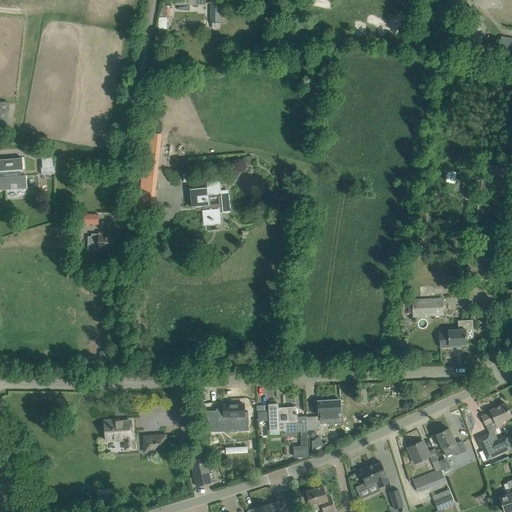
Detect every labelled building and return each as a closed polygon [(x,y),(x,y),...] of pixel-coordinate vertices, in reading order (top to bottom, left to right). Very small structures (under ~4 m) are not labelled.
[(211,23),(220,23),(220,2),(211,2),(211,23)] [(498,59),(511,61),(511,38),(501,37),(498,59)] [(0,128),(7,129),(10,103),(0,101),(0,128)] [(161,134),(160,134),(150,133),(146,175),(142,175),(141,187),(156,188),(161,134)] [(0,190),(28,189),(27,175),(21,176),(21,169),(24,169),(23,158),(0,159),(0,170),(2,171),(2,177),(0,177),(0,190)] [(468,283),(490,286),(507,167),(485,164),(468,283)] [(41,167),(42,175),(55,174),(55,166),(41,167)] [(448,171),(446,182),(454,183),(456,172),(448,171)] [(231,212),(229,194),(222,195),(220,180),(207,181),(208,187),(190,189),(192,207),(202,206),(204,225),(213,224),(212,219),(221,218),(221,213),(231,212)] [(80,224),(93,225),(93,223),(99,223),(99,215),(80,214),(80,224)] [(100,235),(92,234),(91,247),(99,247),(99,248),(118,248),(118,236),(109,236),(109,233),(100,232),(100,235)] [(412,300),(413,317),(444,315),(443,298),(412,300)] [(448,332),(440,332),(441,347),(450,347),(450,346),(467,345),(467,339),(474,338),(473,320),(458,321),(459,330),(448,330),(448,332)] [(316,411),(326,410),(326,414),(341,413),(340,400),(315,402),(316,411)] [(491,412),(482,416),(489,432),(498,428),(497,424),(511,416),(506,403),(490,410),(491,412)] [(245,422),(244,404),(215,405),(216,405),(216,417),(225,416),(225,429),(232,429),(232,423),(245,422)] [(298,432),(308,431),(307,417),(297,417),(297,412),(296,408),(278,409),(278,404),(269,405),(271,430),(284,430),(285,436),(298,436),(298,432)] [(200,407),(205,420),(209,419),(206,405),(200,407)] [(267,412),(258,412),(259,421),(267,420),(267,412)] [(307,417),(308,431),(309,436),(309,440),(317,439),(317,430),(319,430),(318,416),(307,417)] [(219,435),(216,419),(208,421),(212,437),(219,435)] [(106,438),(125,437),(126,449),(133,448),(131,421),(114,422),(114,420),(105,421),(106,438)] [(456,444),(454,438),(450,429),(437,434),(441,444),(446,457),(453,454),(454,454),(457,455),(460,453),(459,451),(456,444)] [(494,441),(490,433),(478,439),(487,459),(507,451),(501,438),(494,441)] [(144,437),(146,452),(167,450),(166,435),(144,437)] [(256,439),(246,440),(246,448),(257,447),(256,439)] [(438,461),(436,455),(433,449),(428,452),(423,441),(408,447),(416,464),(430,458),(433,463),(438,461)] [(294,446),(295,458),(309,457),(309,446),(294,446)] [(212,483),(209,473),(204,454),(190,457),(197,486),(212,483)] [(443,472),(451,468),(446,457),(438,461),(443,472)] [(371,467),(370,466),(360,470),(361,472),(359,477),(363,478),(367,486),(377,482),(379,488),(390,483),(388,477),(381,462),(371,467)] [(413,480),(418,492),(446,482),(441,469),(413,480)] [(511,511),(511,480),(507,482),(511,493),(500,497),(504,511),(511,511)] [(309,500),(311,506),(321,503),(324,511),(334,511),(336,511),(331,498),(328,499),(324,486),(307,492),(307,490),(299,492),(302,502),(309,500)] [(390,492),(395,509),(404,507),(399,489),(390,492)] [(434,501),(438,511),(455,504),(451,494),(434,501)] [(255,511),(273,511),(271,503),(254,508),(255,511)]
